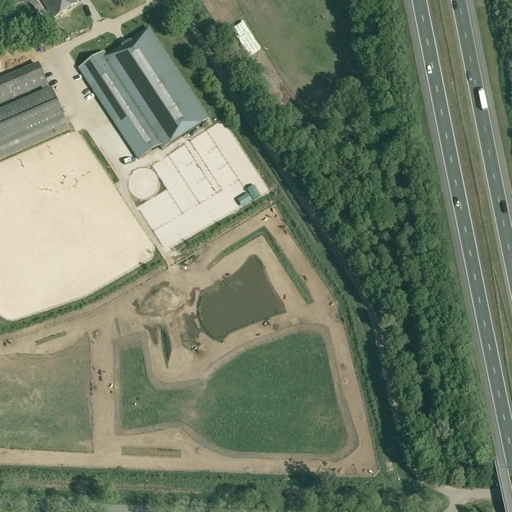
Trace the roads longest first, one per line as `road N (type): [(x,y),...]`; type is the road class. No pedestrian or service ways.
road 1 (unclassified): [(457,492),(413,469),(363,295),(174,0)]
road 2 (motorway): [(419,0),(511,453)]
road 3 (motorway): [(511,260),(459,0)]
road 4 (unclassified): [(173,511),(0,504)]
